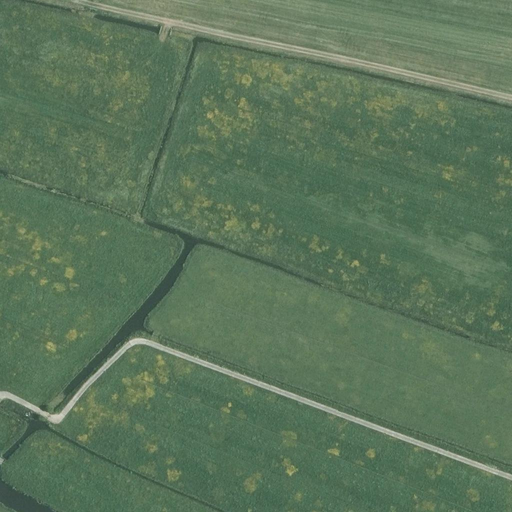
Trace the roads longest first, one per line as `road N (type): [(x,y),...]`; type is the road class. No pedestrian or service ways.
road 1 (track): [(152,344),(511,477)]
road 2 (track): [(0,395),(58,418),(128,345),(152,344)]
